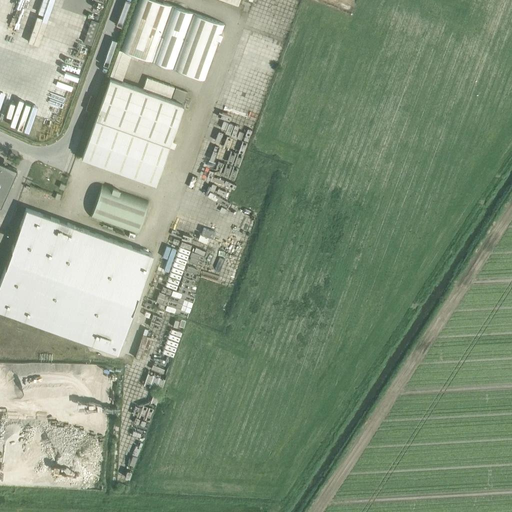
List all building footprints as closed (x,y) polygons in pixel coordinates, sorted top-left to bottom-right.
[(159,0),(137,0),(120,49),(129,52),(206,79),(226,24),(193,12),(159,0)] [(92,45),(100,21),(91,18),(84,42),(92,45)] [(29,60),(34,61),(36,48),(43,50),(45,36),(34,34),(29,60)] [(131,54),(129,53),(119,50),(81,156),(155,182),(183,103),(172,99),(170,98),(174,86),(147,77),(143,89),(121,81),(131,54)] [(176,87),(172,99),(183,103),(187,91),(176,87)] [(0,205),(0,206),(17,169),(0,161),(0,205)] [(102,184),(90,216),(100,219),(137,233),(141,222),(144,213),(149,201),(111,187),(102,184)] [(225,213),(226,207),(206,201),(205,208),(225,213)] [(152,253),(26,207),(0,279),(0,308),(117,351),(152,253)] [(156,273),(165,277),(171,260),(162,257),(156,273)] [(143,357),(150,336),(144,333),(136,355),(143,357)]
